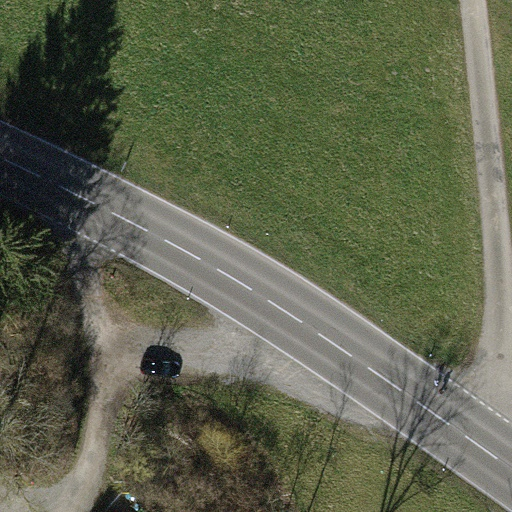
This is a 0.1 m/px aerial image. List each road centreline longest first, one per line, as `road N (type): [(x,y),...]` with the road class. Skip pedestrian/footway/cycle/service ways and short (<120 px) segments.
road 1 (secondary): [(511,468),(252,288),(0,158)]
road 2 (track): [(475,0),(506,326),(474,441)]
road 3 (track): [(72,192),(98,323),(97,440),(68,511)]
